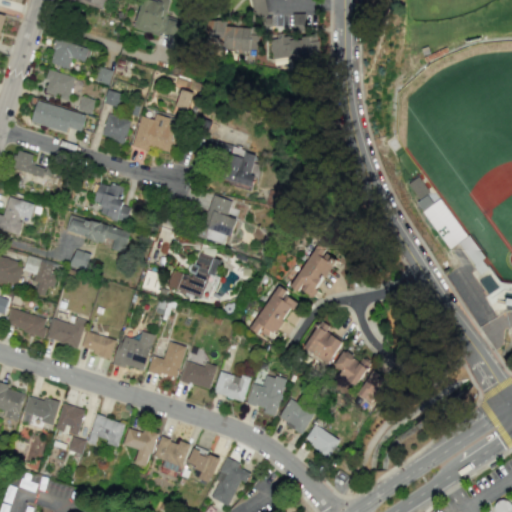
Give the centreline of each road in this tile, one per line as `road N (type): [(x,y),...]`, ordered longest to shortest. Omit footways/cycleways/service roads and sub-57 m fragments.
road 1 (residential): [(0,353),(240,433),(302,476),(335,511)]
road 2 (tertiary): [(468,341),(387,214),(365,163),(349,109),(343,0)]
road 3 (primary): [(511,404),(348,511)]
road 4 (residential): [(0,128),(178,186)]
road 5 (primary): [(390,511),(511,431)]
road 6 (residential): [(426,274),(366,297),(358,313),(374,350),(390,361)]
road 7 (residential): [(0,124),(39,0)]
